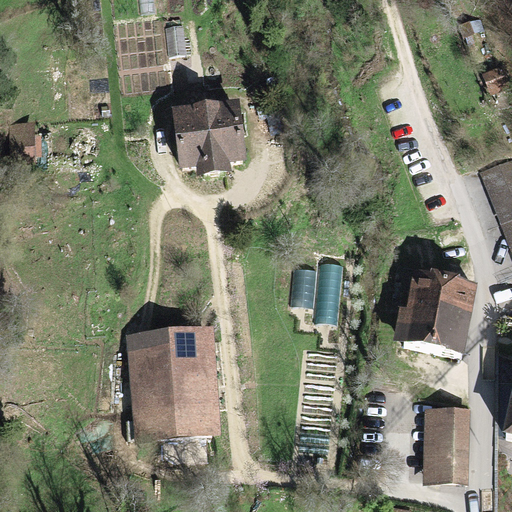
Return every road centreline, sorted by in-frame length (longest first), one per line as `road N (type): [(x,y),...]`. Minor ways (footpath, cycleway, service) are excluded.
road 1 (residential): [(477,511),(481,331)]
road 2 (track): [(445,166),(390,0)]
road 3 (residential): [(481,331),(480,252),(445,166)]
